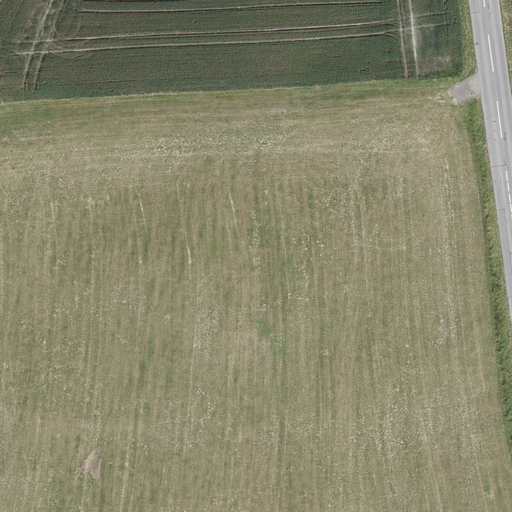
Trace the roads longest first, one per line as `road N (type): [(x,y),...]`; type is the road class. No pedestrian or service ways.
road 1 (track): [(0,115),(447,94),(494,73)]
road 2 (secondary): [(484,0),(511,210)]
